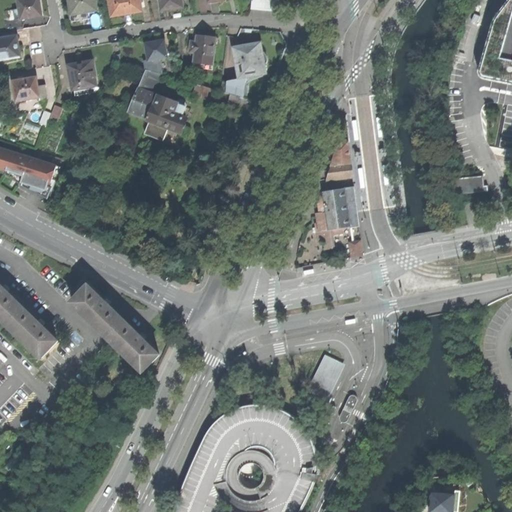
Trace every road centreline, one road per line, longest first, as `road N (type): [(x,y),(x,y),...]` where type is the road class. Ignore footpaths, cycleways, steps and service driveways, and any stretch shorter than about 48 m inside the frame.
road 1 (primary): [(337,27),(206,316)]
road 2 (residential): [(307,0),(300,21),(285,25),(189,21),(75,41),(63,39),(54,0)]
road 3 (secondary): [(226,327),(248,330),(511,282)]
road 4 (secondary): [(511,238),(234,305)]
road 5 (primary): [(234,305),(334,98)]
road 6 (primary): [(206,316),(105,511)]
road 7 (primary): [(140,511),(226,327)]
road 8 (tertiary): [(0,208),(122,273)]
road 9 (primary): [(334,98),(406,0)]
